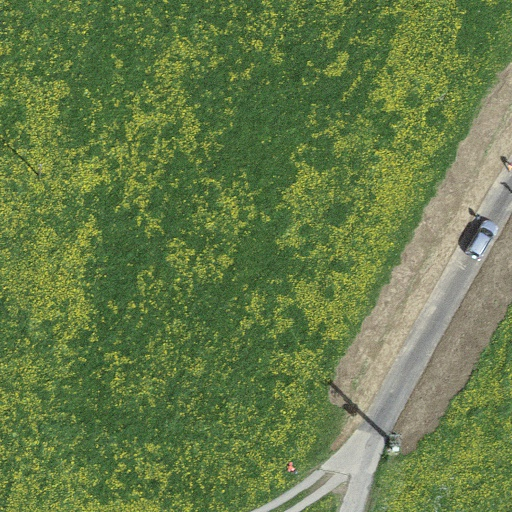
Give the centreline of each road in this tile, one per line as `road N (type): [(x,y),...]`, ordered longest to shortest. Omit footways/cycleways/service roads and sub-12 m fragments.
road 1 (unclassified): [(511,186),(381,413),(349,511)]
road 2 (track): [(371,442),(264,511)]
